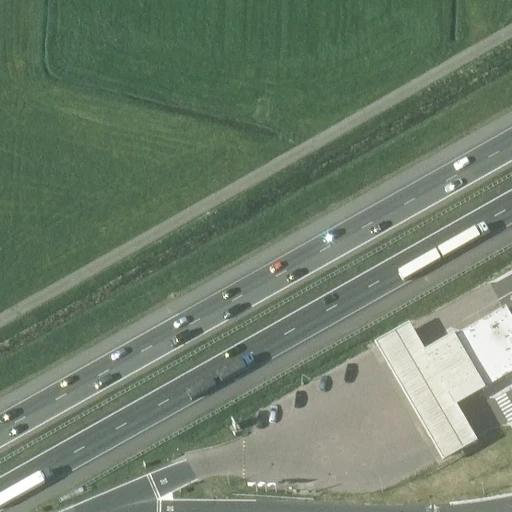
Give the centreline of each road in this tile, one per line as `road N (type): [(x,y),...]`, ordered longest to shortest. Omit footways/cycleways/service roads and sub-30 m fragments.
road 1 (motorway): [(511,142),(0,430)]
road 2 (unclassified): [(0,319),(511,31)]
road 3 (motorway): [(0,498),(511,217)]
